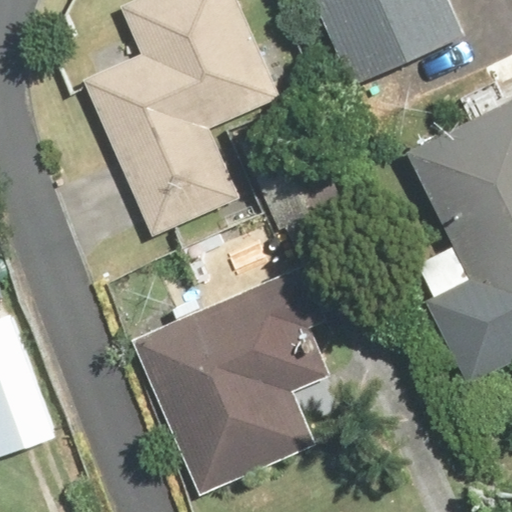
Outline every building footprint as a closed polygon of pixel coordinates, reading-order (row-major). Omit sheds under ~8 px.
[(98,76),(160,235),(252,200),(222,123),(278,102),(238,0),(135,0),(130,2),(151,56),(98,76)] [(463,0),(329,0),(364,80),(477,31),(463,0)] [(484,276),(435,301),(474,378),(511,358),(511,100),(419,147),(484,276)] [(146,348),(212,495),(327,444),(303,391),(356,367),(315,274),(146,348)] [(20,316),(0,323),(0,441),(6,457),(65,435),(20,316)]
